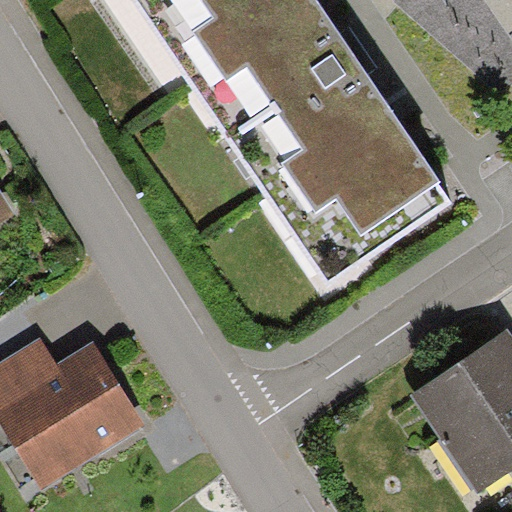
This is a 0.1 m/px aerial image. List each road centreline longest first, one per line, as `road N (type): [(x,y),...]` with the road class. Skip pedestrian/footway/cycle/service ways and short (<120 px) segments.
road 1 (residential): [(0,57),(243,440)]
road 2 (residential): [(243,440),(511,257)]
